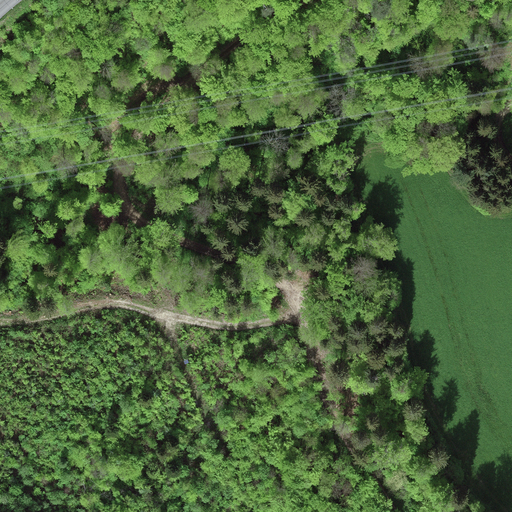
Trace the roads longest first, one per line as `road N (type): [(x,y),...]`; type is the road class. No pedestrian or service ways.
road 1 (track): [(305,0),(249,33),(148,120),(125,146),(116,173),(120,201),(133,217),(280,281),(298,307),(319,393),(397,511)]
road 2 (track): [(120,201),(167,317),(175,358),(268,511)]
road 3 (track): [(298,307),(281,318),(219,324),(115,302),(0,322)]
